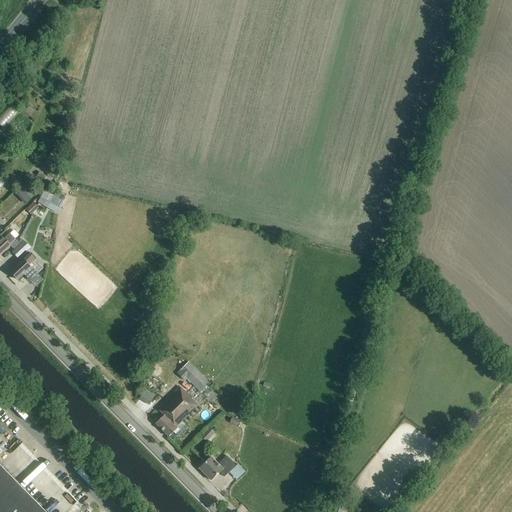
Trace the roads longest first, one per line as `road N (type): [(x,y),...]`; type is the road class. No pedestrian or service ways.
road 1 (secondary): [(215,511),(0,292)]
road 2 (unclassified): [(112,511),(0,398)]
